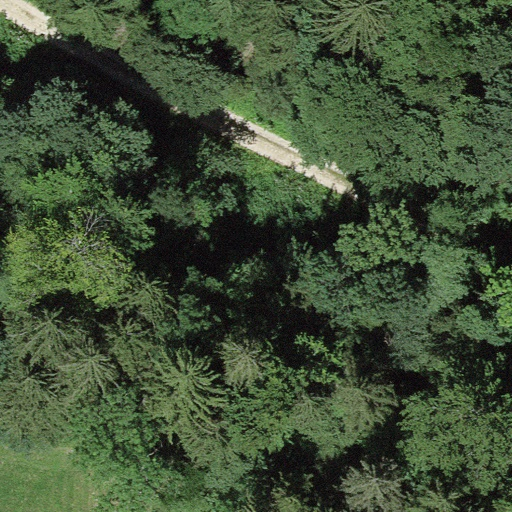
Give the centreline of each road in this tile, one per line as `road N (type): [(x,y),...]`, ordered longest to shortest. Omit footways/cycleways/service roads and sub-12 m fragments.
road 1 (track): [(511,260),(13,0)]
road 2 (track): [(0,424),(98,428),(174,381),(247,370),(352,393),(453,403),(511,394)]
